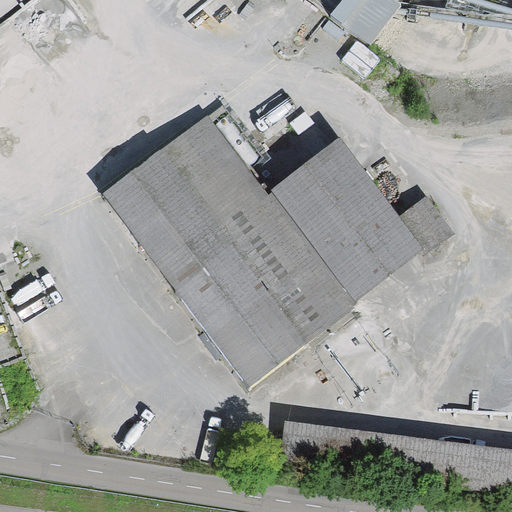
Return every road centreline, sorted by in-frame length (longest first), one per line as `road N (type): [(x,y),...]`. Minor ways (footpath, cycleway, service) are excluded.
road 1 (unknown): [(251,41),(381,110),(490,231)]
road 2 (unknown): [(266,395),(386,331),(490,231)]
road 3 (unknown): [(45,182),(89,170),(251,41)]
road 4 (unknown): [(511,422),(266,395)]
road 5 (unknown): [(266,395),(126,356),(102,339)]
road 6 (unknown): [(45,182),(90,324),(102,339)]
road 7 (unknown): [(102,339),(22,460)]
